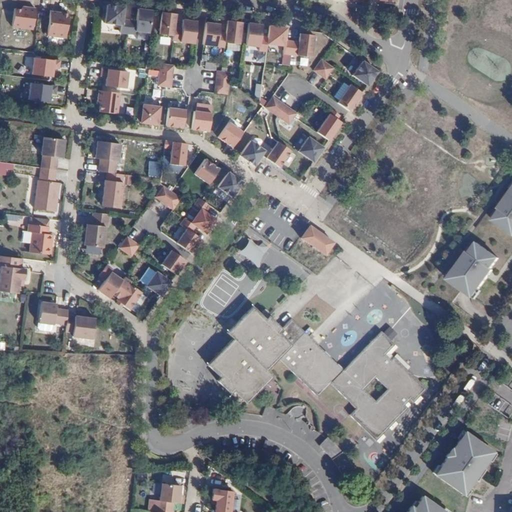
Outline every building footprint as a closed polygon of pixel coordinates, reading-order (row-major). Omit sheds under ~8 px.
[(121,33),(128,34),(129,21),(123,20),(124,7),(107,5),(105,23),(121,25),(121,33)] [(37,10),(24,8),(24,11),(16,10),(14,28),(34,31),(37,10)] [(149,33),(152,11),(138,9),(136,21),(129,21),(128,34),(135,35),(135,31),(149,33)] [(51,11),(48,37),(67,39),(70,15),(59,14),(59,12),(51,11)] [(174,28),(176,14),(162,12),(159,35),(173,36),(174,28)] [(194,44),(197,21),(182,20),(181,29),(174,28),(173,36),(173,41),(194,44)] [(239,44),(241,22),(227,21),(225,34),(224,43),(239,44)] [(224,47),(224,43),(225,34),(219,33),(220,24),(205,23),(202,45),(224,47)] [(266,52),(266,44),(267,38),(260,38),(262,25),(248,23),(245,45),(258,47),(258,51),(266,52)] [(283,54),(290,55),(291,42),(285,41),(286,28),(269,26),(267,38),(266,44),(283,46),(283,54)] [(291,42),(290,55),(311,57),(314,35),(299,34),(298,42),(291,42)] [(34,59),(32,75),(53,78),(53,68),(60,69),(60,61),(34,59)] [(313,71),(319,75),(327,64),(321,60),(313,71)] [(352,75),(366,86),(377,71),(362,61),(352,75)] [(172,73),(173,66),(169,65),(160,64),(159,71),(172,73)] [(325,79),(333,68),(327,64),(319,75),(325,79)] [(127,89),(129,72),(102,69),(102,76),(107,77),(106,87),(127,89)] [(171,80),(172,73),(159,71),(158,79),(171,80)] [(216,79),(229,80),(230,73),(221,72),(217,71),(216,79)] [(171,87),(171,80),(158,79),(157,86),(163,87),(171,87)] [(228,87),(229,80),(216,79),(215,86),(228,87)] [(57,87),(31,84),(29,100),(50,103),(50,94),(56,95),(57,87)] [(337,103),(349,111),(361,93),(350,85),(337,103)] [(227,95),(228,87),(215,86),(214,93),(227,95)] [(118,114),(121,93),(100,91),(98,104),(101,104),(100,112),(118,114)] [(265,108),(270,112),(278,101),(272,97),(265,108)] [(270,112),(276,116),(284,105),(278,101),(270,112)] [(158,125),(160,107),(143,104),(141,123),(158,125)] [(284,105),(276,116),(282,120),(290,109),(284,105)] [(168,108),(166,126),(183,128),(185,110),(168,108)] [(290,109),(282,120),(288,124),(294,116),(296,114),(290,109)] [(194,111),(192,129),(201,130),(209,131),(211,113),(194,111)] [(316,132),(328,140),(341,122),(329,114),(316,132)] [(232,147),(243,132),(228,122),(218,136),(232,147)] [(297,151),(313,162),(323,147),(307,136),(297,151)] [(42,168),(57,170),(58,158),(63,159),(66,141),(45,138),(43,156),(44,156),(42,168)] [(254,165),(261,154),(264,150),(250,140),(239,155),(254,165)] [(100,159),(99,171),(115,173),(117,161),(118,161),(120,144),(97,141),(95,159),(100,159)] [(187,143),(172,142),(171,149),(170,164),(184,166),(187,143)] [(266,158),(279,167),(290,150),(278,142),(266,158)] [(209,184),(219,169),(204,159),(194,174),(209,184)] [(159,175),(159,161),(147,162),(147,175),(159,175)] [(231,197),(242,182),(227,172),(216,187),(231,197)] [(122,182),(105,180),(101,205),(119,208),(122,182)] [(60,184),(39,181),(36,210),(57,213),(60,184)] [(161,201),(169,190),(163,185),(155,196),(161,201)] [(175,194),(171,191),(169,190),(161,201),(167,205),(175,194)] [(511,190),(499,209),(500,210),(493,221),(511,234),(511,190)] [(180,198),(175,194),(167,205),(173,209),(180,198)] [(209,206),(199,198),(194,204),(200,209),(205,212),(209,206)] [(205,233),(215,219),(205,212),(200,209),(190,222),(195,226),(205,233)] [(21,224),(23,217),(5,213),(3,221),(21,224)] [(86,225),(83,246),(102,248),(104,228),(107,228),(109,215),(93,213),(91,225),(86,225)] [(176,242),(191,253),(201,239),(190,231),(195,226),(190,222),(184,218),(179,224),(185,228),(176,242)] [(33,233),(31,253),(52,256),(54,236),(49,235),(49,228),(30,225),(29,233),(33,233)] [(334,242),(309,225),(301,238),(325,255),(334,242)] [(138,245),(127,237),(119,248),(131,256),(138,245)] [(246,241),(245,243),(246,243),(245,246),(244,248),(242,251),(239,251),(238,253),(238,254),(239,255),(244,256),(249,258),(253,262),(256,266),(258,267),(259,266),(260,265),(260,259),(262,254),(264,251),(268,247),(268,245),(267,244),(266,244),(261,246),(257,245),(253,244),(250,241),(248,240),(246,241)] [(448,279),(473,297),(493,270),(491,269),(499,258),(477,242),(469,253),(468,252),(448,279)] [(175,274),(185,260),(171,250),(161,264),(175,274)] [(0,257),(0,267),(1,268),(0,279),(0,292),(18,295),(19,288),(20,280),(25,281),(26,271),(21,270),(22,260),(0,257)] [(105,280),(97,291),(109,299),(116,289),(122,281),(111,273),(113,270),(106,265),(98,276),(105,280)] [(146,286),(160,296),(170,282),(156,271),(146,286)] [(122,281),(116,289),(122,293),(117,301),(118,301),(121,304),(129,309),(141,293),(129,284),(130,282),(124,278),(122,281)] [(67,326),(68,317),(68,311),(56,310),(56,305),(40,303),(39,325),(54,326),(54,325),(67,326)] [(278,358),(317,396),(330,383),(355,409),(350,415),(376,440),(407,408),(404,405),(410,399),(413,402),(426,388),(394,357),(391,360),(385,354),(394,345),(380,332),(343,370),(291,319),(282,328),(269,316),(265,319),(253,307),(227,333),(233,339),(208,365),(220,377),(217,380),(231,394),(234,391),(247,403),(272,377),(266,371),(278,358)] [(67,326),(66,333),(73,333),(73,338),(93,340),(95,320),(68,317),(67,326)] [(389,326),(383,331),(390,340),(396,335),(389,326)] [(511,374),(508,372),(501,382),(511,389),(511,374)] [(511,406),(493,393),(486,403),(507,417),(511,409),(511,406)] [(462,494),(492,451),(464,431),(451,448),(450,448),(445,456),(446,456),(434,474),(462,494)] [(330,456),(338,448),(326,437),(318,445),(330,456)] [(156,511),(172,511),(173,502),(178,502),(180,485),(161,483),(160,501),(157,500),(156,511)] [(216,499),(214,511),(230,511),(232,491),(212,488),(211,499),(216,499)] [(443,511),(444,511),(421,495),(416,502),(413,507),(413,506),(409,511),(443,511)]
